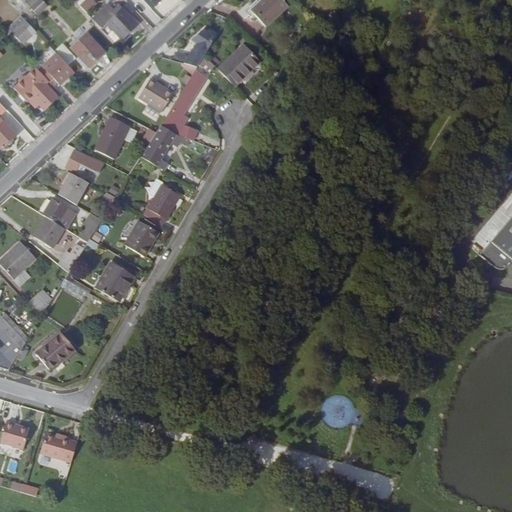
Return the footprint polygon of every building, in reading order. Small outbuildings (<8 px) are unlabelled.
[(41,0),(31,10),(38,17),(49,7),(42,0),(41,0)] [(88,13),(97,3),(93,0),(76,0),(76,1),(88,13)] [(143,0),(154,11),(167,0),(143,0)] [(272,28),(293,8),(285,0),(271,0),(257,14),(272,28)] [(110,26),(104,20),(115,11),(111,6),(93,22),(103,33),(110,26)] [(115,11),(104,20),(110,26),(124,41),(131,35),(140,27),(136,23),(131,18),(124,25),(117,18),(120,16),(115,11)] [(117,18),(124,25),(131,18),(125,11),(120,16),(117,18)] [(9,31),(25,47),(38,35),(22,18),(9,31)] [(188,66),(201,70),(203,67),(209,57),(221,39),(207,32),(195,42),(201,46),(188,66)] [(93,70),(109,55),(92,36),(76,51),(93,70)] [(265,64),(249,47),(228,66),(223,71),(239,87),(265,64)] [(56,81),(62,88),(76,74),(58,55),(44,69),(56,81)] [(228,66),(217,55),(212,59),(213,61),(223,71),(228,66)] [(210,65),(213,61),(212,59),(209,57),(203,67),(207,69),(210,65)] [(216,71),(220,68),(213,61),(210,65),(216,71)] [(52,85),(56,81),(44,69),(40,73),(52,85)] [(46,112),(60,99),(48,86),(50,84),(38,70),(30,77),(26,77),(23,80),(23,84),(17,89),(30,103),(30,102),(34,99),(41,106),(46,112)] [(177,155),(181,149),(187,152),(190,148),(193,144),(196,145),(200,136),(190,132),(189,134),(182,132),(191,118),(187,115),(209,79),(199,73),(161,134),(145,159),(167,172),(171,166),(164,162),(171,151),(177,155)] [(167,112),(178,94),(155,80),(144,98),(167,112)] [(30,102),(37,110),(41,106),(34,99),(30,102)] [(272,109),(264,101),(257,107),(266,116),(272,109)] [(0,114),(6,120),(12,114),(3,104),(0,107),(0,114)] [(117,160),(133,128),(115,118),(105,137),(107,138),(104,144),(102,143),(98,151),(117,160)] [(4,121),(0,124),(0,127),(3,132),(9,127),(4,121)] [(23,139),(10,126),(9,127),(3,132),(0,134),(0,144),(8,153),(23,139)] [(144,138),(150,141),(155,132),(149,128),(144,138)] [(193,144),(190,148),(195,152),(199,147),(196,145),(193,144)] [(99,174),(104,165),(75,151),(66,167),(83,175),(87,168),(99,174)] [(61,195),(81,206),(92,184),(73,174),(61,195)] [(155,192),(161,196),(165,189),(159,185),(155,192)] [(171,192),(165,189),(161,196),(148,218),(161,225),(164,220),(169,223),(183,199),(177,196),(171,192)] [(68,230),(79,214),(58,201),(48,217),(49,218),(37,238),(57,250),(68,230)] [(83,239),(91,244),(94,239),(106,220),(94,214),(86,228),(89,230),(83,239)] [(511,219),(484,254),(498,265),(509,264),(511,260),(511,219)] [(145,261),(159,239),(139,227),(125,249),(145,261)] [(16,279),(38,259),(24,243),(1,263),(16,279)] [(70,252),(62,264),(73,273),(88,249),(81,244),(74,254),(70,252)] [(136,277),(114,264),(98,290),(121,303),(136,277)] [(51,307),(41,295),(30,305),(43,319),(51,307)] [(28,343),(0,311),(0,327),(23,352),(25,348),(28,343)] [(19,356),(23,352),(0,327),(0,364),(12,368),(19,356)] [(78,351),(66,336),(40,355),(51,371),(78,351)] [(25,348),(23,352),(19,356),(26,359),(31,351),(25,348)] [(439,447),(446,422),(435,418),(427,444),(439,447)] [(25,449),(31,428),(8,421),(2,442),(25,449)] [(73,462),(79,442),(71,440),(72,438),(63,435),(63,437),(57,435),(47,433),(41,453),(73,462)] [(12,448),(11,455),(21,457),(22,449),(12,448)] [(362,475),(363,468),(344,465),(342,478),(359,481),(358,490),(392,495),(395,477),(376,474),(375,477),(362,475)] [(22,491),(24,485),(14,482),(12,489),(22,491)]
